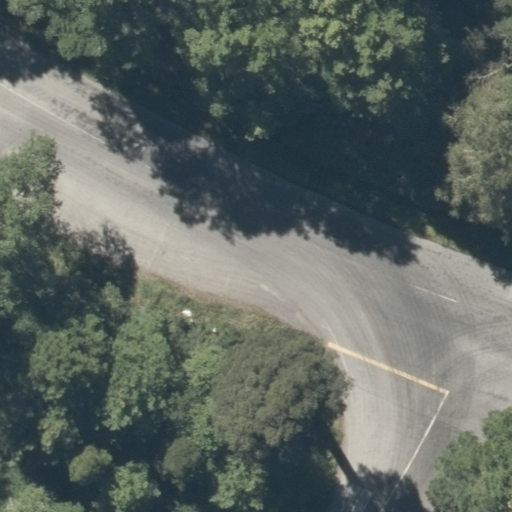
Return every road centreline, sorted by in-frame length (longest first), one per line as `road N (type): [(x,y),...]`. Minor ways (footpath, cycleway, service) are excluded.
road 1 (tertiary): [(0,75),(244,205),(498,297)]
road 2 (unclassified): [(349,511),(498,297)]
